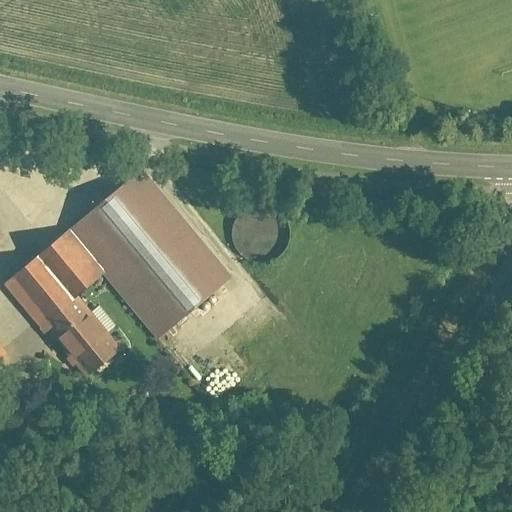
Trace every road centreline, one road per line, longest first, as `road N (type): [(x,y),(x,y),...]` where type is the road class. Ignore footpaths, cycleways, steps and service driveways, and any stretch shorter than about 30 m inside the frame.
road 1 (tertiary): [(0,93),(254,144),(511,171)]
road 2 (residential): [(375,511),(511,269)]
